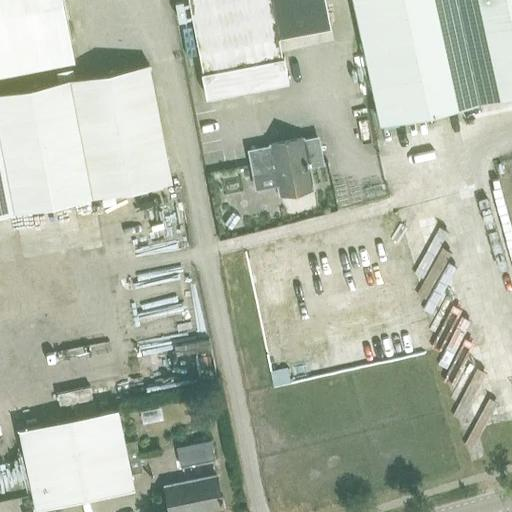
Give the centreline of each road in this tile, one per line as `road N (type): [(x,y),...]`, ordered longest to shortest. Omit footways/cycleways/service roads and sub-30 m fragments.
road 1 (unclassified): [(258,511),(152,0)]
road 2 (unclassified): [(511,287),(468,147)]
